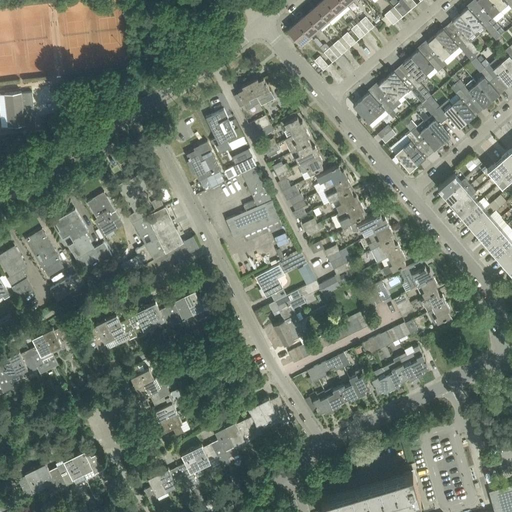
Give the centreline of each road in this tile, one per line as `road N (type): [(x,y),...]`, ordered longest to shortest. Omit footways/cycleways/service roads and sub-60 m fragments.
road 1 (residential): [(278,375),(143,106)]
road 2 (unclassified): [(324,445),(503,358)]
road 3 (residential): [(503,358),(489,291),(410,194)]
road 4 (unclassified): [(0,192),(143,106)]
road 5 (residential): [(328,101),(446,0)]
road 6 (unclassified): [(143,106),(263,20)]
road 7 (residential): [(410,194),(511,107)]
road 8 (residential): [(278,375),(383,322),(387,308)]
road 9 (residential): [(410,194),(328,101)]
